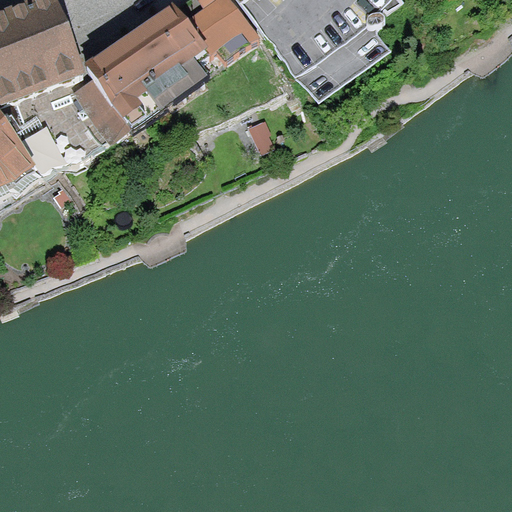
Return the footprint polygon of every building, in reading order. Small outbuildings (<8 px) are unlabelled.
[(60,14),(55,0),(10,18),(0,22),(0,109),(0,110),(70,89),(87,82),(71,41),(60,14)] [(239,8),(233,0),(190,0),(93,66),(134,128),(259,39),(239,8)] [(247,0),(243,4),(298,81),(331,53),(370,26),(376,20),(393,0),(247,0)] [(114,150),(70,89),(0,110),(47,176),(54,186),(63,179),(77,168),(83,172),(114,150)] [(26,201),(47,176),(0,110),(0,109),(0,204),(17,195),(26,201)]
